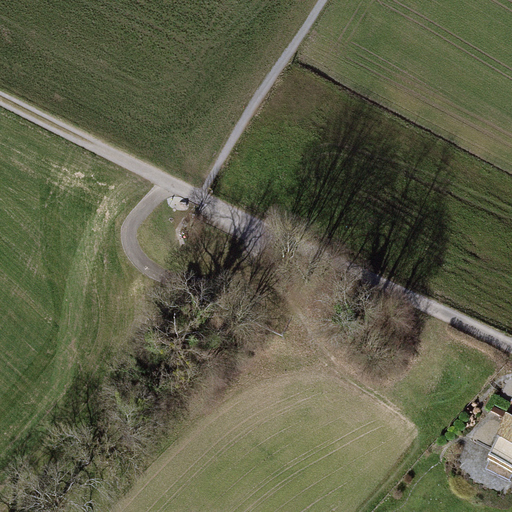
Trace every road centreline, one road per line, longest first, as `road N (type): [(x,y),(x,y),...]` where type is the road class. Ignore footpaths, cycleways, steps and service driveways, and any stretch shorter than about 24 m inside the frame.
road 1 (track): [(200,198),(511,347)]
road 2 (track): [(0,98),(200,198)]
road 3 (track): [(202,294),(150,269),(129,239),(169,182)]
